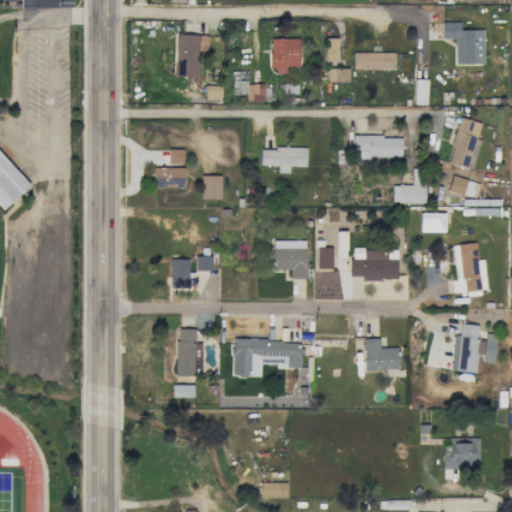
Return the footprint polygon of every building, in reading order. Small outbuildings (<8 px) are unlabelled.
[(454,64),(482,64),(482,29),(459,30),(459,22),(441,22),(441,38),(454,38),(454,64)] [(196,76),(197,34),(175,34),(174,76),(196,76)] [(337,38),(324,37),(324,62),(337,62),(337,38)] [(298,38),(270,38),(270,73),(285,73),(285,65),(298,66),(298,38)] [(394,52),(351,52),(351,69),(393,69),(394,52)] [(348,69),(327,68),(326,81),(348,82),(348,69)] [(246,71),(231,72),(231,94),(246,94),(246,71)] [(425,105),(426,79),(413,79),(412,104),(425,105)] [(262,100),(262,84),(246,83),(246,100),(262,100)] [(219,100),(220,85),(204,85),(203,99),(219,100)] [(480,123),(460,117),(445,162),(470,169),(480,139),(475,138),(480,123)] [(401,136),(352,135),(352,157),(400,157),(401,136)] [(288,172),(288,165),(304,166),(305,148),(259,147),(259,165),(277,165),(276,172),(288,172)] [(167,163),(182,163),(182,149),(167,149),(167,163)] [(0,207),(2,210),(29,184),(0,154),(0,207)] [(184,167),(152,167),(152,187),(184,188),(184,167)] [(424,204),(424,183),(419,183),(419,174),(411,174),(411,185),(391,184),(391,203),(424,204)] [(220,175),(200,175),(200,198),(219,199),(220,175)] [(475,197),(478,181),(449,176),(447,192),(475,197)] [(419,232),(444,232),(444,213),(420,213),(419,232)] [(336,258),(346,258),(346,231),(335,231),(336,258)] [(305,240),(271,240),(271,269),(289,269),(289,278),(304,278),(305,240)] [(485,289),(483,259),(476,260),(475,242),(452,244),(455,280),(451,280),(452,292),(485,289)] [(331,247),(316,247),(316,269),(331,268),(331,247)] [(350,276),(361,276),(361,279),(395,280),(396,249),(350,248),(350,276)] [(195,270),(210,270),(210,256),(195,256),(195,270)] [(188,259),(169,258),(169,286),(193,287),(193,272),(187,272),(188,259)] [(450,370),(474,372),(476,354),(482,354),(481,361),(493,362),(496,334),(485,333),(484,340),(475,339),(477,325),(459,323),(458,334),(453,334),(450,370)] [(198,342),(194,342),(195,329),(175,328),(174,375),(197,376),(198,342)] [(378,338),(362,338),(363,371),(384,370),(384,376),(397,376),(396,347),(378,347),(378,338)] [(299,368),(299,340),(231,339),(230,376),(259,376),(259,363),(276,363),(276,367),(299,368)] [(477,437),(448,438),(448,451),(441,451),(441,469),(478,469),(477,437)] [(285,482),(259,482),(259,496),(286,496),(285,482)] [(407,509),(407,500),(378,499),(378,509),(407,509)]
